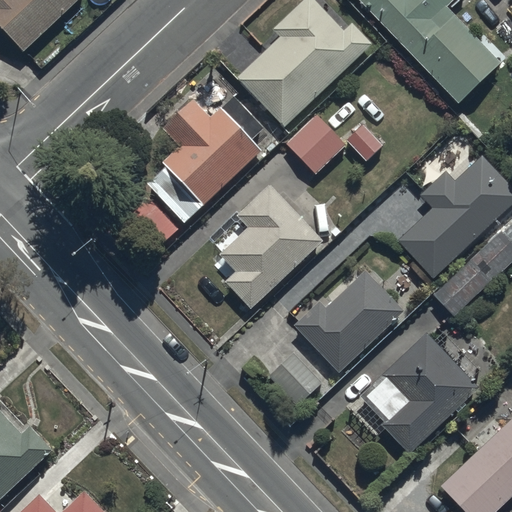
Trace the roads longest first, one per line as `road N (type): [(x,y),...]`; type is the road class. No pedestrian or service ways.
road 1 (tertiary): [(0,218),(270,511)]
road 2 (tertiary): [(0,181),(191,0)]
